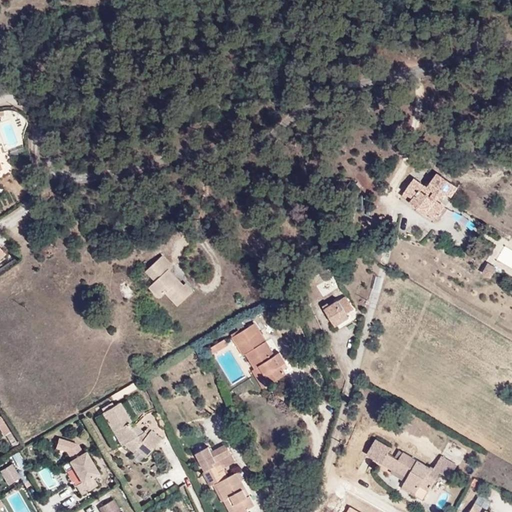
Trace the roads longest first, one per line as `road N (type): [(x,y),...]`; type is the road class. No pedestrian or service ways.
road 1 (residential): [(0,99),(33,108),(37,155),(49,167),(108,172),(511,41)]
road 2 (residential): [(309,511),(357,376),(391,236)]
